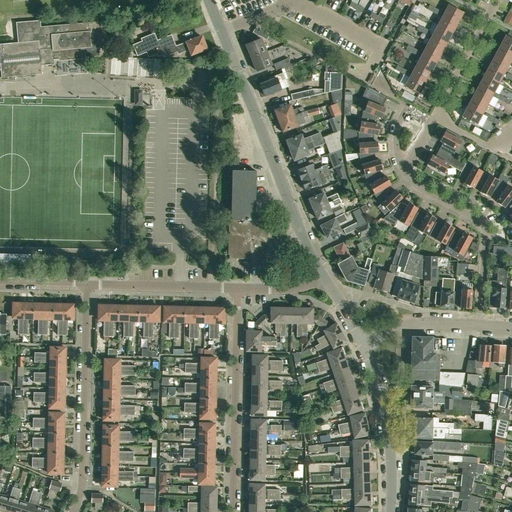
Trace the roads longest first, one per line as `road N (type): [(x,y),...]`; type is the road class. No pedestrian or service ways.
road 1 (residential): [(322,274),(208,0)]
road 2 (residential): [(86,285),(81,487),(71,511)]
road 3 (residential): [(231,511),(236,288)]
road 4 (residential): [(478,325),(484,226),(405,168)]
road 5 (unclassified): [(389,511),(386,422),(362,341)]
road 6 (residential): [(236,288),(86,285)]
road 7 (residential): [(432,119),(496,0)]
